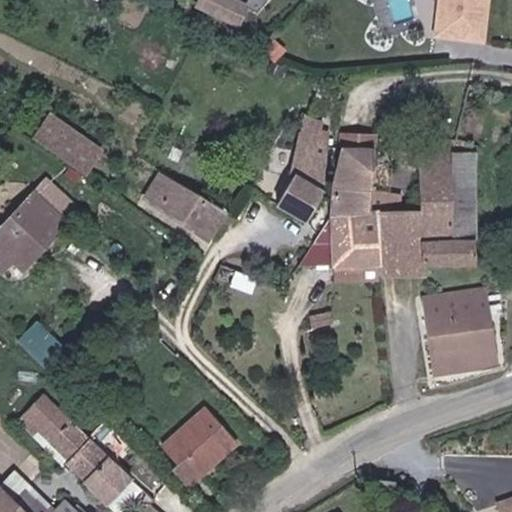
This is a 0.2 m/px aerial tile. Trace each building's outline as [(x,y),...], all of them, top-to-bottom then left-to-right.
[(192,0),(184,0),(178,13),(218,32),(226,16),(192,0)] [(442,0),(439,29),(483,33),(486,0),(442,0)] [(50,111),(29,135),(85,171),(103,148),(50,111)] [(323,188),(329,130),(323,129),(324,120),(305,112),(291,171),(323,188)] [(371,146),(342,146),(332,181),(329,212),(367,207),(370,160),(371,146)] [(416,208),(376,207),(378,262),(378,275),(424,274),(424,262),(474,261),(473,237),(451,236),(449,151),(416,150),(416,208)] [(474,152),(449,151),(451,236),(473,237),(474,152)] [(291,171),(273,200),(299,215),(302,215),(323,188),(291,171)] [(223,208),(208,198),(206,203),(164,177),(154,193),(160,196),(154,204),(197,231),(205,236),(223,208)] [(35,192),(0,228),(0,260),(16,276),(45,246),(67,223),(35,192)] [(154,193),(149,201),(154,204),(160,196),(154,193)] [(367,207),(329,212),(329,214),(315,234),(299,263),(335,263),(378,262),(376,207),(367,207)] [(379,280),(378,275),(378,262),(335,263),(335,279),(379,280)] [(493,360),(481,289),(418,299),(430,371),(493,360)] [(131,478),(45,393),(18,419),(105,505),(131,478)] [(154,450),(187,487),(236,444),(203,407),(154,450)] [(386,478),(371,476),(369,485),(384,487),(386,478)] [(24,511),(0,488),(0,511),(24,511)] [(80,511),(62,495),(43,511),(80,511)] [(511,511),(511,497),(495,504),(497,511),(511,511)]
